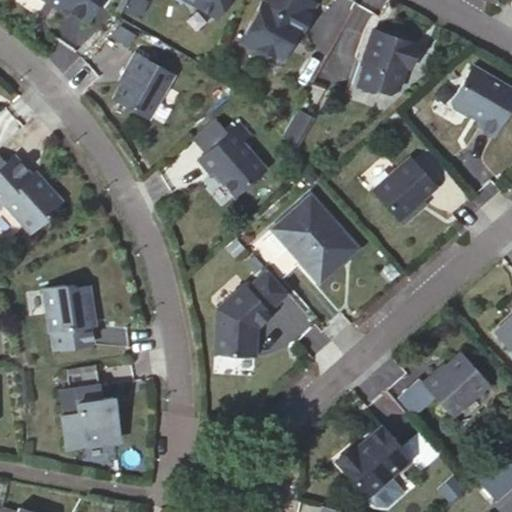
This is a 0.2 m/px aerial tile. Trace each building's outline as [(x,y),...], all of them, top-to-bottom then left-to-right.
[(101,0),(35,0),(42,5),(48,4),(52,6),(51,8),(57,12),(59,9),(84,26),(101,0)] [(121,0),(115,11),(119,13),(126,0),(121,0)] [(144,0),(149,3),(150,0),(187,0),(216,16),(224,0),(144,0)] [(291,40),(295,32),(301,31),(316,5),(307,0),(261,0),(238,43),(258,53),(260,49),(280,60),(286,48),(284,42),(287,37),(291,40)] [(416,43),(371,28),(363,52),(366,53),(355,84),(371,90),(375,87),(389,92),(395,89),(403,65),(408,67),(416,43)] [(126,70),(111,97),(147,117),(171,74),(132,52),(123,68),(126,70)] [(477,125),(492,134),(511,99),(511,89),(470,65),(449,101),(451,106),(464,114),(468,112),(480,119),(477,125)] [(296,109),(281,135),(292,147),(309,116),(296,109)] [(247,133),(238,122),(197,159),(209,173),(212,171),(233,194),(264,167),(239,140),(247,133)] [(31,174),(13,154),(5,162),(0,166),(0,202),(0,203),(3,200),(31,231),(49,214),(49,210),(59,200),(59,196),(46,182),(43,183),(33,172),(31,174)] [(408,156),(371,188),(397,219),(421,198),(435,186),(408,156)] [(308,193),(269,228),(317,282),(338,264),(357,248),(347,236),(308,193)] [(421,198),(397,219),(401,223),(424,202),(421,198)] [(265,231),(250,245),(280,279),(295,265),(265,231)] [(286,292),(259,262),(240,279),(243,283),(216,307),(212,353),(252,356),(254,337),(249,332),(270,313),(267,309),(286,292)] [(51,331),(53,349),(92,344),(89,325),(91,325),(90,318),(88,318),(88,313),(91,308),(88,285),(70,288),(65,284),(43,287),(49,331),(51,331)] [(511,317),(493,334),(511,355),(511,317)] [(434,371),(422,382),(451,416),(487,385),(459,353),(436,373),(434,371)] [(99,398),(95,370),(66,374),(68,389),(58,390),(61,413),(59,413),(63,446),(117,439),(113,406),(105,407),(104,397),(99,398)] [(409,459),(381,426),(366,439),(367,441),(358,449),(347,448),(338,457),(337,464),(366,496),(409,459)] [(511,447),(476,479),(496,501),(511,486),(511,447)]
